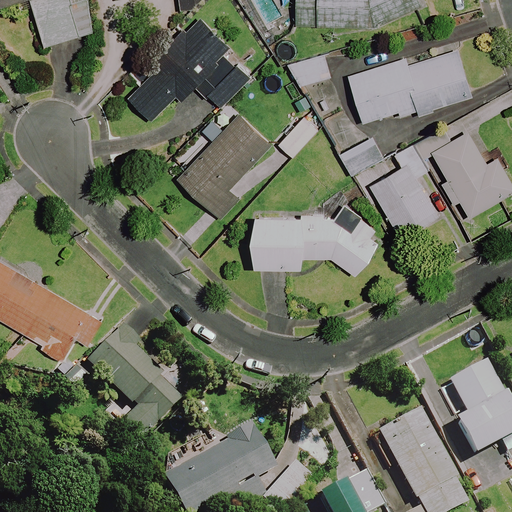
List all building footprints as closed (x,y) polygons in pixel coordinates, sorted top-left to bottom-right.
[(0,0),(0,7),(26,0),(31,0),(46,47),(96,32),(85,0),(0,0)] [(180,0),(182,11),(197,8),(204,0),(180,0)] [(296,0),(295,25),(378,30),(423,8),(419,0),(296,0)] [(232,49),(199,18),(125,95),(154,122),(178,97),(182,102),(199,85),(223,108),(250,80),(226,56),(232,49)] [(472,97),(457,51),(409,66),(407,59),(349,77),(364,124),(400,112),(402,120),(472,97)] [(331,78),(324,55),(292,65),(298,87),(331,78)] [(273,146),(242,116),(181,182),(222,220),(240,200),(231,192),(273,146)] [(319,132),(305,118),(279,145),(293,159),(319,132)] [(487,165),(469,133),(433,154),(448,180),(442,184),(465,222),(511,194),(511,183),(498,159),(487,165)] [(385,159),(374,137),(340,155),(352,177),(385,159)] [(429,171),(414,144),(395,155),(402,167),(370,185),(401,238),(439,216),(417,178),(429,171)] [(359,215),(345,205),(335,219),(256,217),(254,267),(304,269),(304,261),(331,259),(357,278),(381,245),(370,237),(377,227),(359,215)] [(103,321),(0,259),(0,319),(66,358),(77,339),(88,345),(103,321)] [(87,365),(131,408),(134,411),(117,428),(139,449),(181,407),(157,383),(164,375),(121,331),(87,365)] [(511,438),(511,418),(484,365),(448,385),(453,394),(465,417),(453,424),(473,460),(511,438)] [(454,511),(467,505),(418,412),(377,434),(417,510),(412,511),(454,511)] [(178,511),(204,511),(222,502),(228,511),(240,511),(266,496),(256,482),(275,471),(248,425),(222,441),(218,434),(199,445),(204,454),(160,480),(178,511)] [(286,511),(313,481),(294,465),(261,504),(270,511),(286,511)] [(376,511),(379,510),(361,476),(342,486),(317,499),(323,511),(376,511)]
